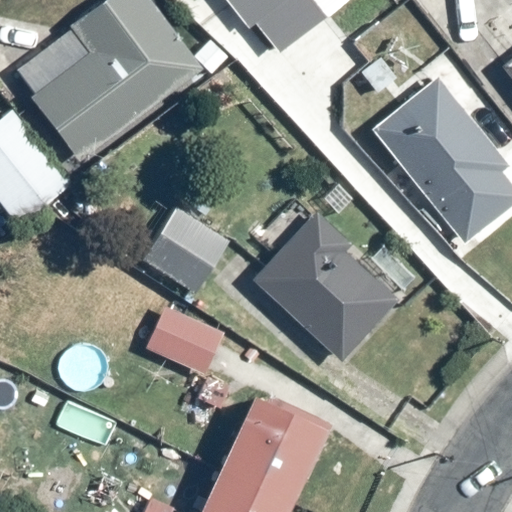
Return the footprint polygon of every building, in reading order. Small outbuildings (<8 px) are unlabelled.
[(211,31),(186,49),(149,0),(109,0),(14,72),(79,160),(201,69),(205,76),(230,57),(211,31)] [(511,60),(502,68),(511,79),(511,60)] [(503,154),(438,74),(371,127),(465,245),(511,207),(511,181),(495,160),(503,154)] [(67,182),(9,105),(0,111),(0,204),(13,223),(67,182)] [(219,234),(165,200),(131,254),(184,288),(219,234)] [(403,299),(318,212),(253,275),(338,362),(403,299)] [(205,373),(225,330),(164,300),(141,347),(200,376),(191,392),(218,408),(230,388),(205,373)] [(286,511),(324,430),(251,397),(198,511),(286,511)]
